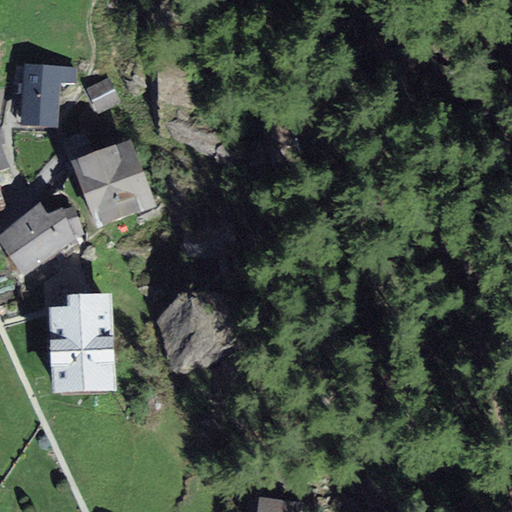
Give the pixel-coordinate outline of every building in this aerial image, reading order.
[(80,73),(17,67),(12,130),(57,133),(61,90),(79,86),(80,73)] [(94,93),(104,114),(129,102),(118,81),(94,93)] [(150,207),(127,145),(56,171),(79,233),(150,207)] [(0,239),(0,267),(11,283),(68,245),(44,210),(0,239)] [(104,302),(47,304),(48,316),(34,317),(37,401),(107,399),(104,302)] [(296,511),(297,506),(254,503),(253,511),(296,511)]
